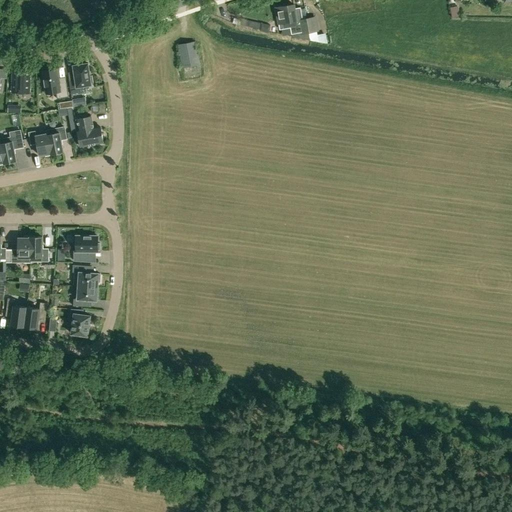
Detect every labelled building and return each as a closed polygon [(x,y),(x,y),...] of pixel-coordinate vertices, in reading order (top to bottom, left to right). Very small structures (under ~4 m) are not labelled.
[(314,17),(297,20),(294,5),(276,8),(279,24),(285,23),(286,28),(291,27),(292,34),(302,32),(302,34),(316,32),(314,17)] [(450,7),(452,19),(460,17),(457,6),(450,7)] [(200,64),(196,42),(178,45),(182,67),(200,64)] [(93,83),(92,76),(90,76),(88,63),(73,65),(74,71),(75,80),(69,81),(71,94),(82,92),(81,86),(91,85),(91,83),(93,83)] [(29,93),(30,68),(13,67),(12,92),(29,93)] [(48,70),(43,71),(46,94),(56,92),(57,99),(69,97),(67,82),(60,83),(57,69),(55,69),(55,67),(48,68),(48,70)] [(94,113),(95,113),(97,113),(98,112),(99,112),(99,111),(99,110),(99,109),(99,108),(99,107),(99,106),(98,106),(98,105),(97,105),(96,105),(95,104),(94,104),(93,104),(92,105),(91,105),(91,106),(91,107),(91,108),(91,109),(91,110),(91,111),(91,112),(92,112),(93,113),(94,113)] [(81,147),(103,142),(100,127),(93,128),(91,116),(77,119),(80,131),(78,131),(81,147)] [(46,130),(47,133),(51,154),(63,152),(61,140),(67,139),(64,127),(46,130)] [(10,132),(11,137),(0,139),(5,163),(16,161),(14,149),(20,148),(24,147),(21,130),(10,132)] [(35,131),(29,133),(31,144),(37,143),(39,155),(45,154),(46,155),(51,154),(47,133),(36,136),(35,131)] [(98,236),(76,236),(76,251),(74,251),(74,261),(89,262),(89,252),(98,252),(98,250),(100,250),(100,243),(98,243),(98,236)] [(31,256),(31,255),(31,237),(24,237),(24,238),(18,238),(18,250),(12,250),(12,260),(24,260),(24,256),(31,256)] [(42,249),(42,237),(31,237),(31,255),(36,255),(36,259),(48,259),(48,249),(42,249)] [(73,265),(72,272),(74,273),(73,285),(97,287),(98,282),(100,282),(100,274),(85,273),(86,266),(73,265)] [(97,287),(73,285),(73,286),(76,287),(75,299),(73,299),(73,306),(83,307),(83,300),(96,301),(97,287)] [(13,312),(11,325),(24,327),(27,307),(14,305),(15,299),(8,298),(6,311),(13,312)] [(47,303),(40,302),(39,309),(27,307),(24,327),(37,329),(39,316),(45,317),(47,303)] [(71,315),(74,316),(72,332),(71,332),(71,334),(73,334),(80,335),(80,336),(84,337),(85,335),(86,335),(86,336),(87,336),(88,334),(87,334),(90,317),(90,316),(89,315),(88,316),(82,315),(83,310),(71,309),(71,315)]
